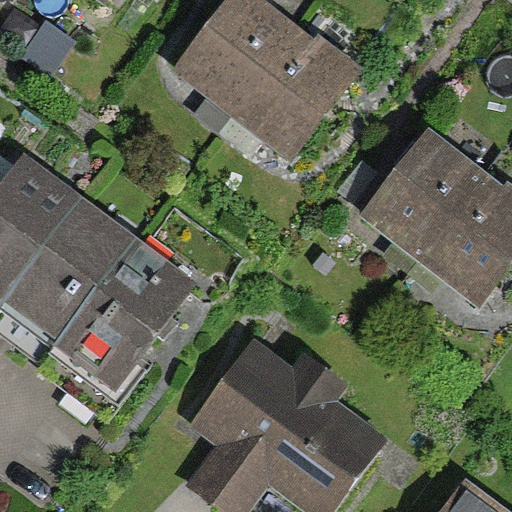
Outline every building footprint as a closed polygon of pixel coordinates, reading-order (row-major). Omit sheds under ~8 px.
[(84,0),(114,17),(124,0),(84,0)] [(234,0),(176,75),(227,114),(297,23),(266,0),(234,0)] [(350,64),(297,23),(227,114),(280,154),(350,64)] [(359,213),(417,258),(486,168),(428,124),(359,213)] [(0,200),(0,322),(1,321),(83,198),(26,161),(0,200)] [(511,187),(486,168),(417,258),(479,304),(511,261),(511,187)] [(83,198),(1,321),(56,357),(138,233),(83,198)] [(196,271),(138,233),(56,357),(51,365),(109,403),(196,271)] [(333,511),(389,437),(336,399),(347,383),(304,352),(291,369),(265,351),(201,439),(215,448),(191,480),(234,511),(240,511),(265,478),(311,511),(333,511)] [(511,511),(511,509),(465,474),(436,511),(511,511)]
